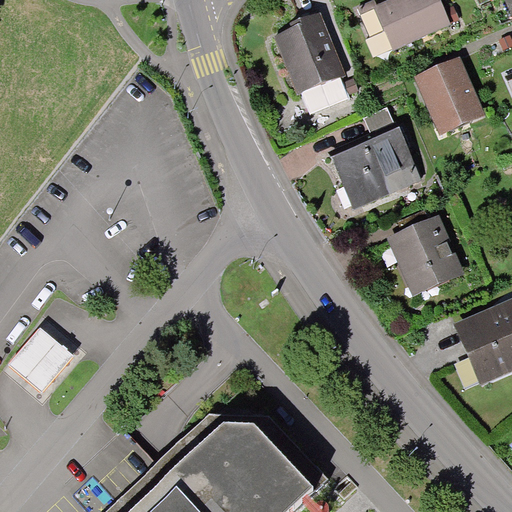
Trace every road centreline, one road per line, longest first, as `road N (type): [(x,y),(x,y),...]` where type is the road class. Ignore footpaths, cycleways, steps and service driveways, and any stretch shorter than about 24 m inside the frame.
road 1 (tertiary): [(191,0),(208,61),(271,206),(352,328),(511,511)]
road 2 (unknown): [(55,235),(116,155),(134,149),(149,167),(188,272)]
